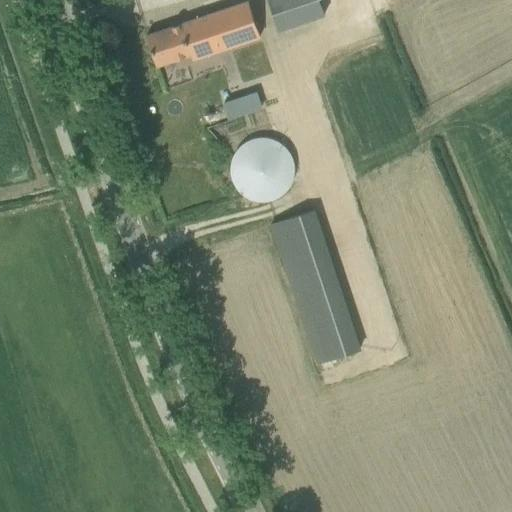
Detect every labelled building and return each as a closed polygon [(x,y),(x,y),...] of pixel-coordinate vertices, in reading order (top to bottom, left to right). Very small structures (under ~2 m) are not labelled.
[(265,0),(277,31),(324,14),(319,0),(265,0)] [(247,1),(165,29),(146,35),(157,66),(191,55),(192,59),(211,53),(259,37),(247,1)] [(256,93),(223,103),(228,118),(261,108),(256,93)] [(268,130),(227,160),(258,202),(299,172),(268,130)] [(314,210),(270,225),(281,261),(325,246),(314,210)]
